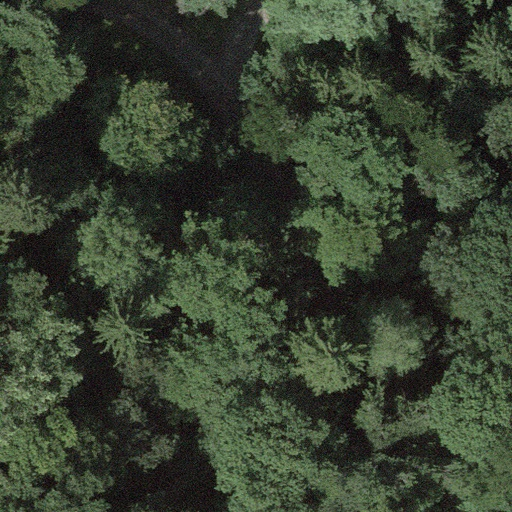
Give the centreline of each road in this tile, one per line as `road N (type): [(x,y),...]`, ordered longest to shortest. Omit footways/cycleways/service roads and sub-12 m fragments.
road 1 (track): [(220,0),(167,21),(429,437),(460,511)]
road 2 (track): [(167,21),(33,0)]
